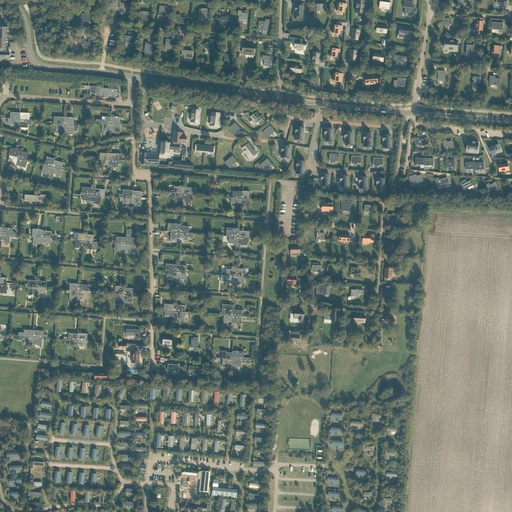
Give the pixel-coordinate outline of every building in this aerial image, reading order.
[(115,0),(115,6),(120,6),(120,10),(124,10),(124,9),(127,10),(127,4),(120,3),(120,0),(115,0)] [(355,12),(364,13),(365,2),(356,1),(355,12)] [(412,2),(404,1),(403,8),(405,9),(405,13),(407,13),(408,13),(408,15),(413,15),(414,7),(412,7),(412,2)] [(379,2),(378,9),(388,10),(389,3),(379,2)] [(337,3),(336,11),(344,12),(344,7),(346,7),(346,4),(337,3)] [(298,17),(302,18),(303,6),(295,6),(295,12),(294,12),(293,18),(298,19),(298,17)] [(160,7),(159,16),(164,16),(164,21),(168,22),(168,16),(167,16),(167,7),(160,7)] [(201,11),(199,11),(199,19),(207,19),(207,10),(201,9),(201,11)] [(238,11),(238,13),(239,14),(239,20),(243,21),(243,23),(246,23),(247,14),(247,11),(245,11),(244,14),(241,14),(241,12),(238,11)] [(139,13),(139,17),(142,18),(142,20),(149,21),(149,16),(148,16),(148,12),(142,12),(142,13),(139,13)] [(81,14),(81,18),(82,18),(82,21),(89,22),(93,22),(94,14),(90,14),(81,14)] [(221,19),(216,19),(215,23),(219,24),(218,27),(226,27),(226,22),(230,22),(230,17),(227,16),(226,18),(224,18),(224,19),(221,18),(221,19)] [(268,25),(269,22),(269,20),(265,20),(265,22),(259,22),(258,30),(266,31),(267,25),(268,25)] [(475,21),(474,30),(482,31),(483,22),(475,21)] [(376,32),(386,33),(387,27),(379,26),(380,25),(378,25),(377,25),(376,32)] [(6,53),(6,46),(7,46),(7,40),(6,40),(7,32),(8,32),(8,29),(0,28),(0,62),(1,62),(9,62),(9,53),(6,53)] [(409,36),(410,30),(402,28),(399,28),(398,35),(405,36),(405,38),(409,39),(409,36)] [(358,40),(359,30),(352,29),(351,39),(358,40)] [(132,45),(132,43),(135,43),(136,37),(125,36),(124,38),(125,38),(125,39),(126,39),(125,45),(132,45)] [(80,39),(79,45),(82,45),(82,48),(92,49),(93,40),(89,39),(88,43),(84,43),(85,40),(80,39)] [(166,40),(165,48),(169,48),(169,50),(173,50),(173,46),(174,41),(166,40)] [(295,41),(294,49),(296,49),(302,50),(305,50),(306,42),(302,42),(302,40),(298,40),(298,41),(295,41)] [(206,44),(205,49),(213,50),(213,55),(214,55),(214,50),(216,50),(217,42),(213,41),(213,44),(207,44),(206,44)] [(445,41),(444,50),(449,50),(452,50),(452,51),(452,50),(456,50),(456,45),(458,45),(459,42),(457,42),(453,42),(453,41),(453,42),(450,42),(450,41),(449,41),(449,42),(445,41)] [(148,43),(145,43),(144,54),(152,54),(153,46),(148,45),(148,43)] [(466,45),(465,55),(473,56),(473,52),(477,52),(478,44),(473,43),(473,46),(466,45)] [(242,47),(242,54),(246,54),(246,53),(254,54),(255,46),(243,45),(242,47)] [(330,49),(329,56),(337,57),(337,52),(339,52),(339,50),(330,49)] [(348,60),(355,61),(357,51),(349,50),(348,60)] [(182,51),(182,55),(185,56),(184,59),(192,59),(193,52),(182,51)] [(374,53),(374,56),(373,60),(383,61),(384,55),(382,54),(377,54),(377,53),(374,53)] [(222,54),(222,56),(225,56),(224,62),(228,63),(232,64),(232,55),(222,54)] [(270,56),(264,56),(262,56),(262,60),(264,60),(263,66),(272,67),(272,58),(270,58),(270,56)] [(393,56),(392,59),(396,60),(396,62),(400,62),(400,65),(405,66),(405,64),(406,58),(393,56)] [(301,67),(291,65),(290,72),(300,74),(301,67)] [(333,73),(333,81),(340,81),(340,76),(342,77),(342,74),(333,73)] [(376,76),(366,77),(366,85),(377,84),(376,76)] [(472,83),(471,87),(480,88),(480,78),(474,77),(473,83),(472,83)] [(491,77),(490,85),(500,86),(500,80),(496,80),(496,78),(491,77)] [(393,81),(393,87),(397,88),(397,86),(404,87),(405,82),(406,82),(407,79),(397,79),(397,81),(393,81)] [(80,86),(80,90),(81,90),(81,89),(85,89),(90,90),(89,94),(95,94),(95,95),(99,95),(99,97),(108,98),(108,96),(114,96),(114,98),(118,98),(119,96),(119,94),(117,93),(117,89),(112,89),(108,89),(100,88),(100,87),(90,86),(80,86)] [(258,110),(250,117),(254,122),(254,121),(256,123),(256,124),(258,123),(260,126),(264,122),(262,119),(264,117),(262,119),(259,115),(258,115),(256,112),(258,110)] [(192,111),(191,123),(198,124),(199,111),(198,111),(192,111)] [(211,113),(210,126),(218,127),(219,114),(218,114),(211,113)] [(8,119),(8,124),(11,124),(11,125),(17,126),(17,128),(19,128),(20,120),(11,119),(8,119)] [(20,120),(19,128),(28,128),(28,124),(32,124),(32,120),(29,120),(20,120)] [(235,123),(227,129),(232,135),(239,129),(235,123)] [(110,124),(102,124),(101,132),(105,132),(110,132),(110,124)] [(118,132),(118,125),(110,124),(110,132),(112,133),(112,130),(114,131),(114,132),(116,132),(118,132)] [(64,132),(64,133),(68,133),(73,133),(73,131),(77,131),(78,125),(75,125),(73,125),(64,125),(64,132)] [(269,126),(261,132),(266,138),(274,132),(269,126)] [(296,127),(294,140),(302,141),(303,128),(296,127)] [(159,151),(159,155),(164,155),(164,154),(168,154),(169,150),(179,151),(180,146),(181,146),(181,144),(185,144),(186,137),(182,137),(182,134),(175,133),(174,133),(173,143),(173,145),(169,144),(169,143),(160,142),(159,151)] [(419,139),(414,140),(416,146),(419,145),(419,147),(428,144),(426,139),(419,141),(419,139)] [(446,140),(442,142),(444,149),(453,146),(451,141),(446,143),(446,140)] [(497,141),(487,146),(491,156),(495,154),(494,152),(500,149),(497,141)] [(467,142),(466,150),(477,151),(478,143),(474,143),(474,142),(472,142),(467,142)] [(248,144),(242,149),(250,159),(256,154),(252,149),(248,144)] [(204,153),(205,147),(201,147),(200,147),(200,146),(195,145),(195,152),(200,154),(201,153),(204,153)] [(282,146),(281,158),(288,159),(290,147),(282,146)] [(210,148),(205,147),(204,153),(208,154),(208,155),(213,154),(214,155),(215,148),(210,147),(210,148)] [(10,149),(8,156),(9,156),(17,158),(19,152),(17,151),(18,149),(15,149),(15,150),(13,150),(10,149)] [(19,152),(17,158),(26,161),(28,154),(19,151),(19,152)] [(141,153),(140,165),(146,165),(150,165),(151,163),(153,163),(153,165),(158,166),(159,157),(149,157),(147,156),(147,154),(141,153)] [(329,154),(329,161),(330,161),(335,163),(335,162),(339,162),(339,156),(334,156),(334,155),(329,154)] [(9,156),(8,162),(14,164),(13,166),(15,166),(15,165),(17,158),(9,156)] [(229,169),(237,162),(232,156),(224,163),(229,169)] [(351,156),(351,163),(352,163),(357,165),(357,164),(361,164),(361,158),(356,157),(351,156)] [(43,165),(52,168),(54,161),(55,159),(48,157),(47,157),(46,158),(47,158),(45,163),(44,163),(43,165)] [(17,158),(15,165),(25,168),(26,162),(29,163),(29,161),(26,161),(17,158)] [(267,158),(259,165),(264,172),(272,165),(267,158)] [(373,158),(373,165),(374,165),(379,167),(379,166),(383,166),(383,160),(378,159),(373,158)] [(424,165),(424,166),(424,170),(428,170),(428,166),(433,166),(433,159),(424,158),(424,165)] [(100,160),(100,168),(108,169),(109,166),(108,166),(109,160),(100,160)] [(52,168),(63,170),(65,171),(66,168),(62,168),(63,163),(54,161),(52,168)] [(297,161),(296,174),(303,175),(305,162),(297,161)] [(508,164),(499,165),(500,172),(509,171),(508,164)] [(49,179),(50,175),(52,168),(43,165),(41,173),(48,175),(47,178),(49,179)] [(63,170),(52,168),(50,175),(49,179),(52,180),(53,174),(61,176),(63,170)] [(438,179),(435,180),(437,187),(448,183),(447,178),(438,181),(438,179)] [(462,184),(461,184),(463,190),(467,188),(473,185),(471,180),(466,183),(465,180),(461,182),(462,184)] [(489,183),(486,186),(490,192),(493,190),(498,186),(495,182),(490,186),(489,183)] [(92,189),(91,196),(100,196),(104,197),(105,190),(95,189),(95,185),(94,185),(92,185),(92,186),(92,189)] [(38,190),(37,199),(41,199),(41,197),(44,197),(43,198),(52,199),(52,194),(48,194),(48,191),(42,190),(38,190)] [(131,193),(131,199),(139,200),(141,200),(141,193),(142,193),(142,192),(141,192),(131,191),(131,193)] [(32,202),(36,202),(36,193),(34,193),(34,196),(28,196),(25,195),(24,201),(32,202)] [(174,199),(174,200),(174,201),(182,201),(183,194),(174,193),(174,200),(174,199)] [(182,201),(182,202),(191,203),(191,195),(183,194),(182,201)] [(83,195),(82,201),(86,201),(86,203),(91,204),(91,196),(83,195)] [(91,196),(91,204),(100,204),(100,196),(91,196)] [(241,198),(228,197),(227,199),(231,199),(230,204),(233,204),(232,206),(236,207),(237,204),(241,205),(241,198)] [(130,206),(131,199),(122,198),(121,198),(119,198),(119,202),(122,202),(122,207),(126,208),(126,204),(128,205),(128,209),(130,209),(130,206)] [(241,198),(241,205),(241,207),(245,207),(249,208),(250,199),(248,199),(241,198)] [(139,205),(139,200),(131,199),(130,206),(139,207),(139,206),(139,205)] [(323,203),(322,211),(325,211),(325,212),(326,212),(326,211),(329,211),(329,212),(332,212),(332,208),(333,208),(333,207),(332,207),(333,200),(326,200),(326,201),(326,203),(323,203)] [(341,204),(341,211),(348,211),(349,205),(351,205),(352,202),(346,202),(346,204),(341,204)] [(368,205),(367,213),(374,213),(373,215),(378,215),(379,206),(368,205)] [(387,215),(387,222),(392,222),(394,222),(394,216),(396,216),(396,214),(392,213),(392,215),(387,215)] [(174,232),(180,232),(180,226),(180,224),(168,223),(167,231),(171,232),(174,232)] [(229,237),(238,237),(239,231),(239,229),(226,228),(226,236),(229,237)] [(32,237),(41,238),(42,230),(40,230),(40,229),(38,229),(37,229),(37,230),(33,230),(32,237)] [(42,230),(41,238),(50,239),(54,239),(55,235),(51,235),(52,232),(46,232),(42,231),(42,230)] [(126,238),(125,244),(135,245),(137,245),(138,243),(135,243),(135,239),(130,238),(131,230),(126,230),(126,238)] [(177,242),(179,242),(180,232),(174,232),(171,232),(171,239),(170,242),(176,243),(177,242)] [(180,232),(179,242),(179,243),(181,243),(181,239),(183,239),(183,241),(188,241),(188,240),(187,239),(188,233),(180,232)] [(10,239),(10,235),(1,235),(1,241),(1,240),(4,240),(4,244),(9,244),(10,239)] [(248,238),(238,237),(238,244),(238,246),(240,246),(240,245),(247,245),(247,243),(248,243),(248,238)] [(84,241),(75,240),(74,248),(79,248),(79,247),(81,247),(81,250),(83,250),(83,249),(83,247),(84,241)] [(83,247),(83,249),(95,250),(96,242),(93,242),(84,241),(83,247)] [(123,252),(124,252),(125,244),(114,243),(114,248),(114,249),(114,251),(121,252),(121,250),(123,250),(123,252)] [(135,245),(125,244),(124,252),(133,253),(133,248),(135,248),(135,245)] [(290,247),(290,253),(296,253),(296,255),(300,255),(300,247),(290,247)] [(223,275),(226,276),(235,276),(236,269),(233,269),(233,268),(232,268),(231,270),(227,269),(226,273),(223,273),(222,275),(223,275)] [(351,268),(350,275),(355,275),(355,278),(360,278),(360,273),(358,273),(358,269),(351,268)] [(392,269),(384,268),(383,279),(392,279),(392,269)] [(190,273),(190,272),(177,271),(176,272),(176,279),(179,279),(179,280),(180,280),(182,280),(185,280),(185,277),(185,275),(184,275),(185,272),(190,273)] [(235,284),(235,276),(226,276),(226,277),(226,283),(235,284)] [(244,277),(235,276),(235,284),(238,284),(238,283),(239,283),(239,285),(243,285),(244,277)] [(286,276),(285,281),(287,281),(287,284),(288,284),(293,285),(293,284),(295,284),(296,277),(288,277),(288,276),(286,276)] [(114,294),(123,295),(124,288),(124,287),(120,287),(115,286),(114,293),(113,293),(113,292),(111,292),(111,293),(114,294)] [(316,287),(316,294),(323,295),(324,293),(329,293),(329,286),(324,286),(324,288),(322,288),(318,287),(316,287)] [(26,287),(25,288),(28,289),(27,296),(32,296),(33,293),(36,294),(36,288),(26,287)] [(383,290),(382,298),(392,298),(392,291),(391,291),(391,289),(388,288),(388,291),(383,290)] [(74,298),(78,298),(78,291),(70,290),(69,299),(74,299),(74,298)] [(87,292),(78,291),(78,298),(78,299),(82,300),(82,299),(86,299),(86,297),(87,292)] [(122,304),(123,295),(114,294),(113,300),(114,300),(114,301),(114,302),(118,302),(120,302),(120,300),(122,300),(122,302),(121,302),(120,304),(122,304)] [(133,296),(132,296),(123,295),(122,304),(122,305),(125,305),(125,302),(127,302),(127,303),(132,303),(133,296)] [(222,315),(232,316),(233,310),(233,306),(233,307),(230,306),(229,307),(228,307),(229,306),(225,306),(225,310),(224,310),(222,310),(222,313),(219,313),(219,315),(222,315)] [(172,320),(173,312),(165,311),(164,317),(170,318),(170,320),(172,320)] [(324,313),(323,319),(331,320),(331,321),(336,321),(337,313),(331,312),(331,313),(327,313),(327,311),(324,311),(324,313)] [(181,312),(173,312),(172,320),(175,320),(175,318),(177,318),(177,321),(184,322),(185,313),(181,312)] [(232,323),(232,316),(222,315),(226,316),(224,316),(224,324),(227,324),(227,323),(232,323)] [(232,316),(232,323),(231,324),(232,324),(232,325),(234,325),(234,323),(236,323),(236,324),(241,324),(241,325),(242,324),(241,324),(242,321),(242,320),(241,320),(241,317),(232,316)] [(77,341),(87,342),(89,342),(89,339),(87,339),(87,334),(78,333),(78,334),(77,341)] [(19,336),(19,340),(24,341),(24,343),(30,343),(30,346),(31,346),(32,337),(19,336)] [(41,346),(42,338),(32,337),(31,346),(32,346),(32,345),(36,345),(36,346),(41,346)] [(162,345),(162,346),(171,347),(172,338),(163,337),(162,342),(161,341),(160,345),(162,345)] [(199,348),(197,348),(198,338),(195,338),(193,338),(193,339),(191,339),(191,348),(195,349),(195,351),(199,352),(199,348)] [(87,342),(77,341),(76,347),(77,347),(77,349),(79,349),(79,347),(85,348),(86,342),(87,342)] [(232,360),(232,353),(229,353),(226,353),(227,352),(222,352),(222,359),(223,359),(226,359),(232,360)] [(237,352),(232,352),(232,353),(232,360),(237,360),(241,360),(243,361),(243,358),(244,352),(237,352)] [(232,360),(226,359),(223,359),(222,362),(222,367),(227,368),(227,365),(231,365),(232,360)] [(53,395),(46,389),(44,392),(51,398),(53,395)] [(371,413),(371,421),(375,422),(375,418),(381,418),(381,414),(371,413)] [(387,427),(386,435),(391,435),(391,432),(396,432),(396,428),(387,427)] [(374,447),(365,446),(365,451),(369,451),(369,456),(374,456),(374,447)] [(394,452),(385,451),(385,460),(389,460),(389,456),(394,456),(394,452)] [(179,470),(179,477),(183,478),(183,479),(195,481),(195,479),(200,480),(199,492),(208,493),(210,472),(201,471),(201,472),(179,470)] [(212,487),(211,495),(236,498),(237,490),(217,488),(218,480),(213,479),(212,487)]
